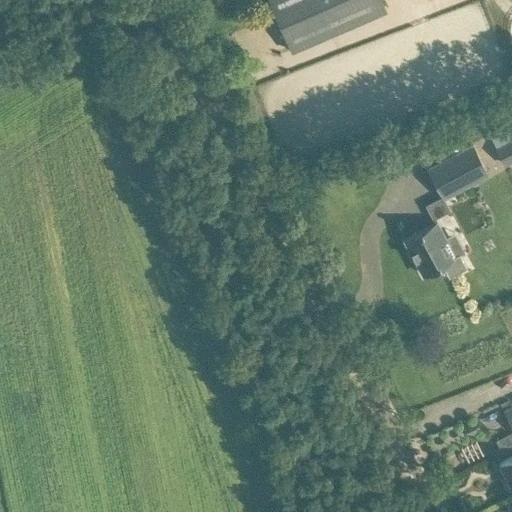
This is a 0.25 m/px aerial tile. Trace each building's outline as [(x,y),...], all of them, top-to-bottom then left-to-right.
[(270,0),(292,50),(310,42),(385,9),(381,0),(270,0)] [(511,137),(495,147),(505,165),(511,160),(511,137)] [(488,173),(473,144),(429,168),(444,197),(488,173)] [(432,202),(437,220),(447,217),(442,199),(432,202)] [(446,238),(437,221),(405,238),(424,273),(443,263),(450,276),(467,266),(460,253),(452,257),(443,239),(446,238)] [(496,289),(479,298),(492,323),(511,312),(511,279),(495,289),(496,289)] [(511,484),(511,456),(500,462),(511,484)]
